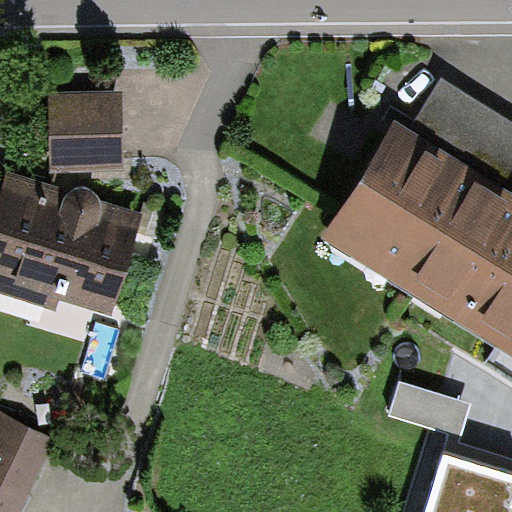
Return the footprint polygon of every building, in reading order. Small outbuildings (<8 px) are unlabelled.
[(511,114),(442,71),(412,119),(508,178),(511,170),(511,114)] [(119,86),(48,88),(50,165),(122,162),(119,86)] [(412,119),(393,107),(324,218),(511,333),(511,170),(508,178),(412,119)] [(112,306),(145,205),(104,193),(99,181),(88,173),(74,175),(65,181),(9,164),(0,194),(0,287),(56,304),(60,289),(112,306)] [(16,511),(54,433),(0,406),(0,511),(16,511)] [(511,511),(511,445),(443,424),(415,511),(511,511)]
